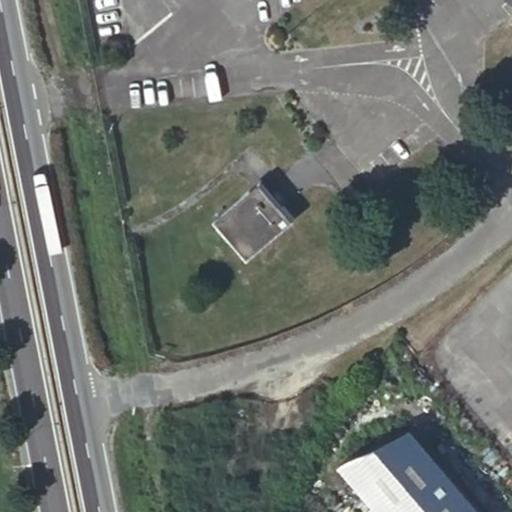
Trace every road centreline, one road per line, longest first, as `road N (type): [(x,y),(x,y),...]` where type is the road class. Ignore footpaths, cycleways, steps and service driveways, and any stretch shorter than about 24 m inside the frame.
road 1 (unclassified): [(511,218),(393,308),(304,349),(72,404)]
road 2 (primary): [(72,404),(0,37)]
road 3 (primary): [(0,231),(54,511)]
